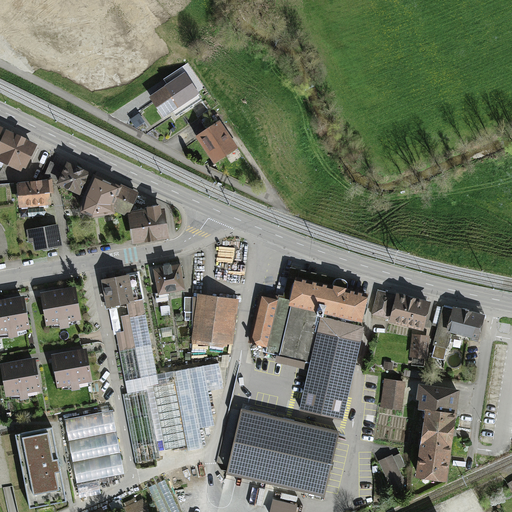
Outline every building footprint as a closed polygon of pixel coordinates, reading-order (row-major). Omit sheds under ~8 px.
[(20,57),(69,51),(64,2),(14,7),(20,57)] [(156,15),(106,21),(112,70),(161,65),(156,15)] [(176,116),(201,99),(180,68),(163,79),(168,86),(151,97),(164,115),(172,110),(176,116)] [(144,123),(138,115),(131,120),(136,128),(144,123)] [(233,147),(218,125),(197,139),(213,161),(233,147)] [(0,166),(0,167),(3,161),(21,170),(32,146),(7,134),(0,149),(0,166)] [(62,169),(50,163),(45,175),(55,180),(58,181),(62,169)] [(76,167),(76,168),(68,165),(59,183),(80,193),(80,192),(86,195),(94,176),(82,171),(82,170),(76,167)] [(120,188),(94,176),(86,195),(82,211),(93,216),(114,212),(112,205),(120,188)] [(47,192),(52,191),(51,180),(19,184),(21,205),(48,202),(47,192)] [(133,201),(135,195),(120,188),(112,205),(129,214),(136,202),(133,201)] [(166,235),(165,228),(168,228),(167,219),(163,220),(162,213),(159,213),(158,207),(148,208),(149,210),(129,214),(134,241),(166,235)] [(55,226),(34,230),(37,249),(58,245),(55,226)] [(181,278),(184,278),(182,266),(179,267),(179,266),(171,268),(171,265),(163,266),(164,269),(156,270),(160,292),(155,293),(156,302),(168,300),(167,291),(183,288),(181,278)] [(360,320),(366,295),(347,291),(348,286),(348,284),(347,283),(347,282),(346,281),(345,280),(344,279),(343,279),(341,278),(340,278),(339,278),(337,278),(336,279),(335,279),(334,280),(333,281),(332,282),(290,272),(284,271),(283,277),(279,276),(275,294),(279,294),(278,298),(261,294),(250,341),(267,345),(266,352),(312,363),(300,409),(341,419),(363,327),(354,324),(355,319),(360,320)] [(143,299),(138,274),(103,280),(108,305),(134,300),(143,299)] [(43,296),(48,322),(78,317),(74,290),(43,296)] [(398,297),(378,292),(373,314),(393,319),(398,297)] [(185,297),(184,312),(185,312),(185,320),(193,320),(193,297),(185,297)] [(197,336),(227,341),(233,302),(202,297),(193,297),(193,318),(192,336),(197,336)] [(423,327),(429,305),(415,301),(415,300),(407,298),(407,299),(398,297),(393,319),(423,327)] [(24,326),(27,326),(22,299),(0,303),(0,336),(0,337),(10,336),(17,335),(25,332),(24,326)] [(135,347),(119,350),(127,393),(147,389),(146,386),(154,385),(159,384),(156,368),(143,299),(134,300),(136,308),(128,310),(135,347)] [(450,330),(471,336),(470,340),(476,341),(477,337),(478,337),(483,318),(444,308),(438,327),(434,344),(446,347),(450,330)] [(414,336),(412,354),(417,354),(417,357),(412,356),(411,365),(424,367),(427,338),(414,336)] [(59,384),(89,378),(85,352),(54,357),(59,384)] [(3,367),(8,393),(38,388),(33,361),(3,367)] [(175,381),(187,446),(188,450),(203,448),(199,428),(214,425),(208,391),(223,388),(218,363),(173,372),(175,381)] [(159,384),(154,385),(165,449),(187,446),(175,381),(174,381),(173,379),(170,380),(171,382),(159,384)] [(404,383),(386,380),(382,405),(400,408),(404,383)] [(430,389),(427,409),(455,412),(457,391),(430,387),(430,389)] [(123,394),(136,462),(160,458),(147,389),(127,393),(123,394)] [(455,412),(427,409),(424,428),(452,432),(455,412)] [(325,494),(339,433),(241,410),(227,471),(325,494)] [(114,476),(101,412),(65,419),(77,483),(114,476)] [(26,488),(32,487),(36,507),(66,501),(52,427),(21,433),(25,452),(19,454),(21,463),(27,462),(30,477),(24,479),(26,488)] [(424,428),(422,447),(449,451),(452,432),(424,428)] [(445,478),(449,451),(422,447),(418,474),(445,478)] [(399,453),(393,456),(398,469),(405,466),(399,453)] [(393,487),(403,482),(392,457),(381,462),(393,487)] [(142,500),(126,508),(127,511),(133,511),(145,507),(142,500)] [(292,511),(294,504),(274,500),(270,511),(292,511)]
